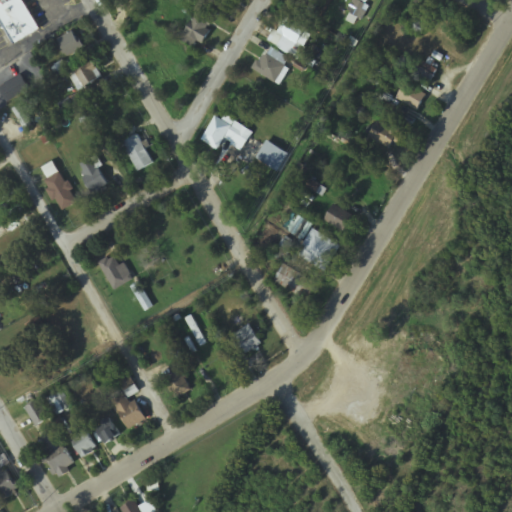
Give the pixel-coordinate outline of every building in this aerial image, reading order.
[(24,0),(9,0),(0,5),(0,17),(14,45),(41,31),(24,0)] [(210,0),(223,8),(228,0),(210,0)] [(354,0),(347,14),(362,21),(371,0),(354,0)] [(281,35),(276,32),(269,42),(289,54),(295,43),(303,48),(312,33),(289,20),(281,35)] [(66,57),(83,49),(74,32),(58,41),(66,57)] [(256,75),(281,84),(289,59),(264,50),(256,75)] [(71,77),(83,92),(103,76),(90,61),(71,77)] [(436,75),(410,62),(405,72),(431,84),(436,75)] [(0,88),(8,103),(31,91),(22,76),(0,88)] [(398,100),(418,112),(428,96),(408,84),(398,100)] [(33,129),(20,108),(15,112),(27,132),(33,129)] [(219,115),(203,142),(219,152),(225,142),(243,152),(253,134),(219,115)] [(370,139),(394,152),(403,134),(379,121),(370,139)] [(124,143),(138,173),(154,166),(140,136),(124,143)] [(289,155),(268,143),(258,161),(279,173),(289,155)] [(80,166),(93,194),(109,186),(96,159),(80,166)] [(49,178),(58,211),(75,207),(66,174),(49,178)] [(352,217),(334,208),(327,222),(345,231),(352,217)] [(325,273),(340,247),(313,230),(297,257),(325,273)] [(100,265),(115,291),(133,281),(117,254),(100,265)] [(246,355),(262,345),(251,326),(235,336),(246,355)] [(178,401),(193,391),(181,373),(166,383),(178,401)] [(73,408),(62,391),(47,400),(58,417),(73,408)] [(147,421),(137,402),(132,405),(126,395),(114,402),(130,431),(147,421)] [(53,421),(44,401),(27,408),(37,428),(53,421)] [(107,445),(121,437),(110,420),(97,428),(107,445)] [(78,469),(56,431),(40,440),(62,478),(78,469)] [(98,452),(89,431),(73,438),(81,458),(98,452)] [(0,505),(1,505),(0,503),(0,502),(18,491),(6,471),(4,473),(0,467),(0,505)] [(156,511),(152,503),(139,509),(136,503),(123,509),(124,511),(156,511)]
